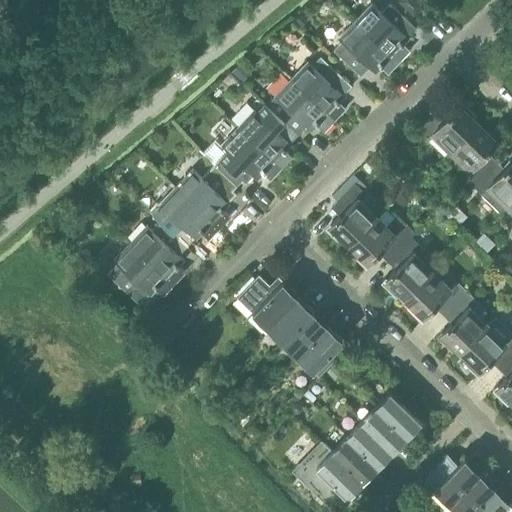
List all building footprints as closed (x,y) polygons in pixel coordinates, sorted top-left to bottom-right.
[(354,20),(398,61),(410,48),(403,42),(408,36),(407,35),(415,26),(389,2),(381,11),(371,2),(354,20)] [(398,61),(354,20),(338,38),(343,42),(335,51),(361,75),(369,66),(375,72),(381,66),(388,72),(398,61)] [(291,77),(335,118),(346,106),(339,100),(345,94),(344,93),(352,84),(326,59),(318,68),(308,59),(291,77)] [(335,118),(291,77),(275,94),(280,100),(272,108),(298,133),(306,124),(311,129),(317,123),(324,130),(335,118)] [(452,150),(479,123),(459,104),(443,120),(434,112),(417,130),(425,139),(433,131),(452,150)] [(298,133),(272,108),(264,116),(255,107),(238,125),(281,167),(293,155),(286,148),(291,142),(290,141),(298,133)] [(473,185),(491,166),(483,159),(499,142),(479,123),(452,150),(471,168),(463,176),(473,185)] [(228,149),(220,158),(215,163),(236,183),(241,178),(246,182),(254,174),(258,178),(264,172),(271,178),(281,167),(238,125),(221,143),(228,149)] [(508,204),(511,199),(511,160),(499,174),(491,166),(473,185),(500,211),(508,204)] [(176,185),(220,226),(230,215),(224,208),(229,202),(228,201),(237,193),(232,188),(236,183),(215,163),(202,176),(193,167),(176,185)] [(350,243),(376,216),(357,198),(365,190),(356,181),(338,200),(346,208),(330,225),(350,243)] [(220,226),(176,185),(159,203),(169,212),(161,220),(187,245),(195,236),(196,238),(202,232),(208,238),(220,226)] [(394,254),(412,236),(402,227),(395,234),(376,216),(350,243),(369,262),(385,246),(394,254)] [(187,245),(161,220),(153,229),(147,223),(131,240),(174,281),(185,271),(178,264),(184,258),(179,253),(187,245)] [(405,298),(432,270),(413,252),(420,244),(412,236),(394,254),(402,262),(386,279),(405,298)] [(174,281),(131,240),(113,258),(117,262),(108,272),(139,302),(149,292),(150,293),(156,287),(163,294),(174,281)] [(511,261),(509,259),(502,266),(511,273),(511,271),(511,261)] [(449,308),(467,290),(458,281),(451,288),(432,270),(405,298),(424,316),(441,300),(449,308)] [(259,274),(237,297),(268,327),(284,310),(293,300),(299,295),(283,280),(275,289),(259,274)] [(461,351),(488,324),(469,306),(476,298),(467,290),(449,308),(458,316),(442,333),(461,351)] [(284,342),(300,325),(314,310),(308,304),(303,309),(293,300),(284,310),(268,327),(284,342)] [(299,356),(326,327),(329,324),(323,318),(314,310),(300,325),(284,342),(299,356)] [(488,324),(461,351),(480,370),(496,353),(505,362),(511,354),(511,336),(506,342),(488,324)] [(326,327),(299,356),(313,370),(344,338),(338,333),(335,336),(326,327)] [(511,400),(511,354),(505,362),(511,368),(511,371),(497,387),(511,400)] [(391,388),(376,404),(392,420),(407,434),(422,419),(391,388)] [(361,419),(377,435),(383,440),(392,449),(401,441),(407,434),(392,420),(376,404),(361,419)] [(377,435),(361,419),(346,434),(363,450),(368,455),(378,465),(384,458),(392,449),(383,440),(377,435)] [(331,449),(348,465),(363,480),(369,473),(378,465),(368,455),(363,450),(346,434),(331,449)] [(331,449),(324,441),(296,469),(333,505),(337,501),(343,506),(351,498),(348,495),(363,480),(348,465),(331,449)] [(431,491),(435,487),(450,502),(466,486),(477,474),(481,470),(474,464),(474,465),(469,466),(463,460),(466,457),(465,456),(459,463),(448,452),(420,481),(431,491)] [(460,511),(470,511),(496,485),(489,479),(484,480),(477,474),(466,486),(450,502),(460,511)] [(502,491),(496,485),(470,511),(499,511),(508,503),(499,495),(502,491)] [(511,511),(511,507),(508,503),(499,511),(511,511)]
